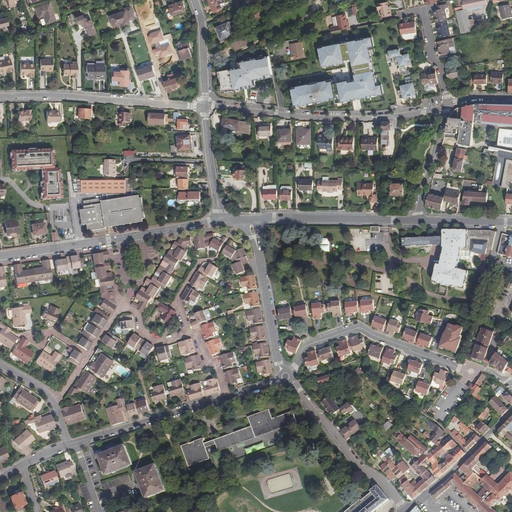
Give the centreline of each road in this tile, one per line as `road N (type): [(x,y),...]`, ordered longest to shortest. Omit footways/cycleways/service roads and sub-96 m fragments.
road 1 (residential): [(226,397),(194,331),(159,342),(120,304),(54,403)]
road 2 (residential): [(511,384),(360,328),(303,347),(291,372)]
road 3 (residential): [(446,106),(359,118),(205,105)]
road 4 (residential): [(0,257),(220,221)]
road 5 (residential): [(0,97),(205,105)]
road 6 (residential): [(406,510),(291,381)]
road 7 (residential): [(248,219),(416,220)]
road 8 (residential): [(75,443),(226,397)]
road 9 (residential): [(280,370),(248,219)]
road 10 (residential): [(511,410),(406,510)]
road 11 (residential): [(446,106),(423,10),(398,16)]
